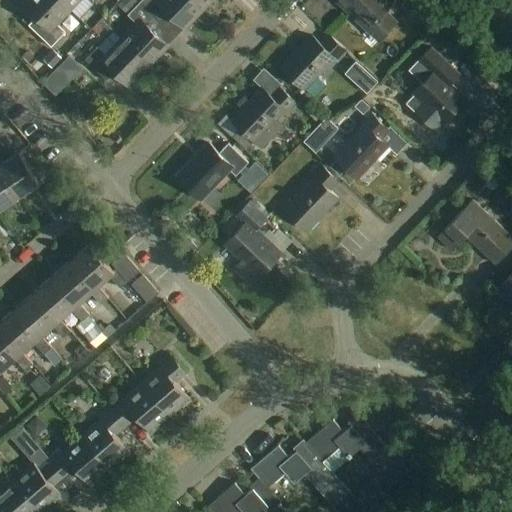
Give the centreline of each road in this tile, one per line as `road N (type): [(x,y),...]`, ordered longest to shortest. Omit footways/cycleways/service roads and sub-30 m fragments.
road 1 (residential): [(351,376),(341,319),(347,286),(510,112)]
road 2 (residential): [(287,389),(107,183)]
road 3 (residential): [(107,183),(282,0)]
road 4 (residential): [(511,486),(446,408),(402,372),(351,376)]
road 5 (residential): [(147,511),(287,389)]
road 6 (residential): [(107,183),(0,60)]
road 7 (residential): [(0,275),(107,183)]
